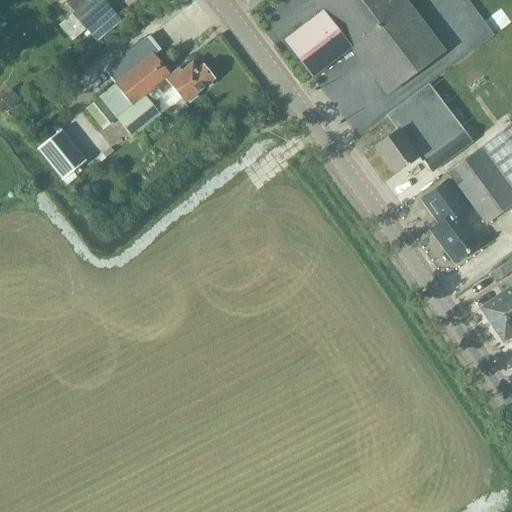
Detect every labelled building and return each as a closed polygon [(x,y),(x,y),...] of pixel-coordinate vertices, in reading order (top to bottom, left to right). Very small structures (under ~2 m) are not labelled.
[(66,0),(64,2),(73,12),(72,13),(73,14),(86,28),(108,8),(101,0),(66,0)] [(405,0),(312,0),(322,12),(284,41),(312,77),(350,47),(386,94),(444,49),(405,0)] [(489,27),(505,16),(497,6),(482,16),(489,27)] [(115,84),(99,97),(99,98),(116,119),(130,137),(157,117),(149,107),(142,99),(156,88),(164,82),(169,89),(162,95),(156,99),(158,101),(165,110),(178,99),(182,105),(214,80),(203,67),(198,71),(192,63),(181,72),(179,69),(168,77),(151,55),(159,49),(148,37),(105,71),(115,84)] [(164,82),(156,88),(162,95),(169,89),(164,82)] [(397,132),(374,148),(392,173),(415,156),(421,165),(423,163),(431,173),(471,143),(428,85),(385,116),(397,132)] [(156,88),(142,99),(149,107),(157,117),(165,110),(158,101),(156,99),(162,95),(156,88)] [(85,110),(102,131),(116,119),(99,98),(85,110)] [(511,124),(447,173),(485,226),(511,205),(511,124)] [(37,149),(62,181),(86,162),(61,130),(37,149)] [(430,231),(454,263),(481,243),(459,214),(467,209),(445,180),(420,199),(439,225),(430,231)] [(511,285),(484,305),(480,308),(505,344),(511,339),(511,285)]
